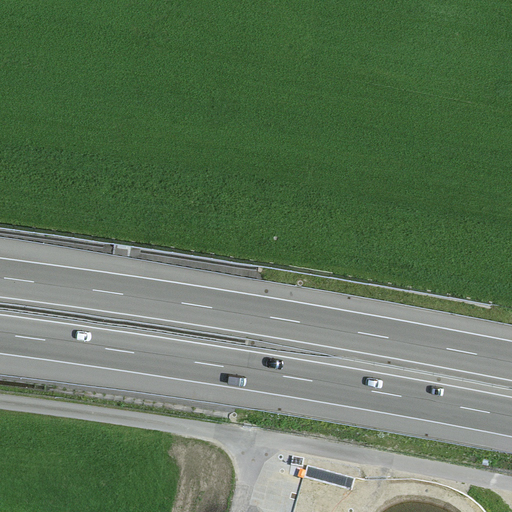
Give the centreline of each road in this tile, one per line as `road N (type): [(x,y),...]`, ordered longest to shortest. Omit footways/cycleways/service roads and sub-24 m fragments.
road 1 (motorway): [(511,361),(0,278)]
road 2 (motorway): [(0,334),(511,415)]
